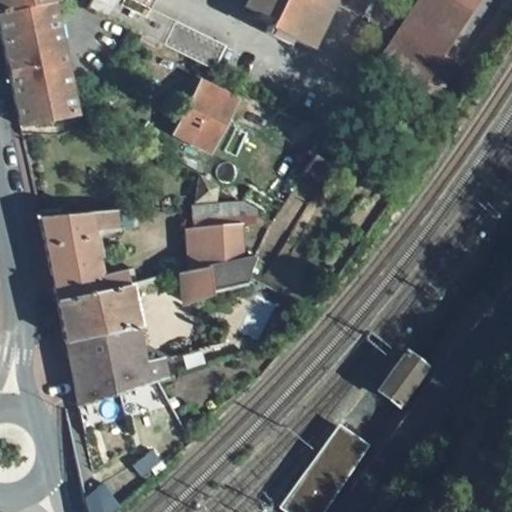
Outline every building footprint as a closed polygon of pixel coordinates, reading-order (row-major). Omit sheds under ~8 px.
[(0,0),(0,13),(50,3),(54,2),(53,0),(0,0)] [(150,9),(130,0),(91,0),(87,9),(139,34),(213,71),(225,46),(150,9)] [(130,0),(150,9),(154,0),(130,0)] [(244,0),(241,7),(270,21),(267,28),(307,49),(331,2),(327,0),(244,0)] [(420,0),(376,67),(419,95),(465,26),(456,20),(468,0),(420,0)] [(50,3),(0,13),(0,35),(19,128),(74,116),(62,60),(50,3)] [(200,83),(173,134),(210,153),(236,101),(200,83)] [(321,184),(334,165),(317,157),(304,176),(321,184)] [(344,171),(334,165),(321,184),(334,191),(344,171)] [(216,186),(200,176),(196,204),(214,203),(216,186)] [(116,210),(39,217),(57,302),(125,286),(121,271),(99,276),(90,231),(118,229),(116,210)] [(254,289),(249,257),(246,257),(241,222),(182,230),(188,271),(177,273),(181,300),(254,289)] [(133,269),(121,271),(125,286),(136,283),(133,269)] [(125,286),(57,302),(80,408),(168,379),(163,360),(146,364),(125,286)] [(399,348),(371,388),(378,393),(395,405),(398,407),(426,368),(423,366),(406,353),(399,348)] [(340,432),(286,510),(289,511),(327,511),(367,450),(340,432)] [(104,486),(82,498),(89,511),(111,511),(116,510),(104,486)]
